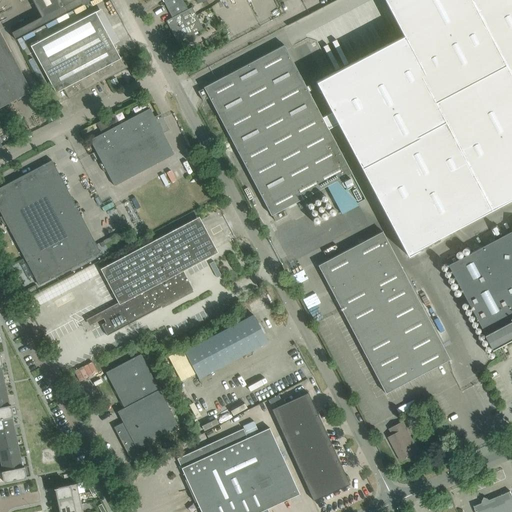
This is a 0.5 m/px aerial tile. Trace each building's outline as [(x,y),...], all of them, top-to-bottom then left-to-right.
[(32,0),(41,17),(52,11),(67,4),(74,0),(32,0)] [(168,0),(164,2),(172,18),(166,21),(177,42),(203,29),(191,7),(187,9),(182,0),(168,0)] [(511,0),(384,0),(403,36),(315,82),(332,113),(322,118),(328,129),(338,124),(407,255),(511,200),(511,0)] [(127,67),(122,58),(122,57),(120,58),(95,12),(30,46),(51,84),(55,92),(63,89),(68,98),(127,67)] [(0,107),(31,91),(0,32),(0,107)] [(365,199),(351,173),(328,129),(322,118),(284,45),(203,87),(204,88),(198,92),(202,101),(209,98),(271,215),(272,215),(275,221),(287,215),(284,209),(334,182),(356,204),(365,199)] [(174,154),(162,132),(158,124),(164,120),(160,114),(154,117),(150,108),(90,140),(114,186),(174,154)] [(9,118),(3,121),(6,128),(12,124),(9,118)] [(51,160),(0,187),(0,212),(2,216),(0,216),(0,218),(3,225),(6,224),(14,239),(76,206),(51,160)] [(135,198),(132,200),(137,210),(141,208),(135,198)] [(76,206),(14,239),(24,258),(33,253),(35,257),(37,256),(39,260),(59,249),(69,269),(100,252),(76,206)] [(197,220),(104,269),(121,302),(117,304),(119,306),(101,315),(103,318),(105,323),(102,325),(107,335),(128,324),(193,290),(183,271),(182,271),(181,269),(214,252),(197,220)] [(503,222),(490,229),(495,238),(502,235),(507,232),(503,222)] [(318,265),(385,393),(450,359),(382,231),(318,265)] [(455,254),(447,259),(494,349),(511,340),(511,231),(458,260),(455,254)] [(26,262),(21,265),(29,279),(34,276),(39,285),(51,278),(49,276),(52,274),(54,277),(69,269),(59,249),(39,260),(37,256),(35,257),(33,253),(24,258),(26,262)] [(242,305),(240,301),(239,300),(232,303),(235,309),(242,305)] [(183,351),(195,374),(198,379),(267,342),(253,315),(183,351)] [(113,427),(131,460),(157,446),(153,439),(178,426),(140,354),(105,372),(124,408),(117,411),(123,422),(113,427)] [(271,409),(313,501),(350,484),(308,392),(271,409)] [(0,407),(10,406),(10,405),(9,406),(7,396),(0,397),(0,407)] [(0,407),(0,418),(12,416),(10,406),(11,406),(10,406),(0,407)] [(0,429),(14,426),(13,426),(11,417),(12,417),(12,416),(0,418),(0,429)] [(388,437),(401,461),(419,452),(403,421),(389,429),(392,435),(388,437)] [(0,440),(16,437),(16,436),(15,436),(13,427),(14,427),(14,426),(0,429),(0,440)] [(247,438),(181,468),(201,511),(268,511),(267,509),(286,500),(299,494),(295,485),(277,446),(273,438),(269,428),(247,438)] [(0,450),(18,447),(18,446),(16,437),(0,440),(0,450)] [(0,460),(0,461),(20,457),(18,447),(0,450),(0,459),(0,461),(0,460)] [(1,471),(1,472),(24,467),(23,466),(22,467),(20,457),(0,461),(2,471),(1,471)] [(24,467),(1,472),(4,482),(25,478),(23,467),(24,467)] [(56,498),(56,499),(79,494),(77,483),(54,488),(54,489),(55,488),(57,498),(56,498)] [(476,511),(511,511),(511,495),(510,491),(474,506),(476,511)] [(58,508),(58,509),(81,504),(79,494),(56,499),(57,499),(59,508),(58,508)]
